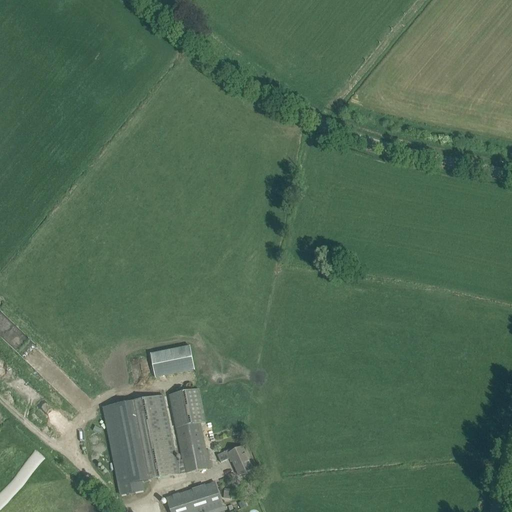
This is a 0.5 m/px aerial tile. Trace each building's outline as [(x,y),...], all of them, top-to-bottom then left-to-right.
[(190,347),(151,355),(156,379),(195,371),(190,347)] [(208,461),(206,451),(201,423),(207,422),(200,389),(169,395),(183,461),(176,462),(163,397),(133,403),(149,481),(212,469),(210,461),(208,461)] [(149,481),(133,403),(104,408),(121,496),(143,492),(141,483),(149,481)] [(60,442),(64,437),(47,422),(43,426),(60,442)] [(239,476),(248,472),(254,469),(243,444),(217,456),(221,463),(231,459),(239,476)] [(166,499),(170,511),(208,511),(223,507),(215,483),(166,499)] [(225,489),(224,499),(231,500),(232,490),(225,489)]
